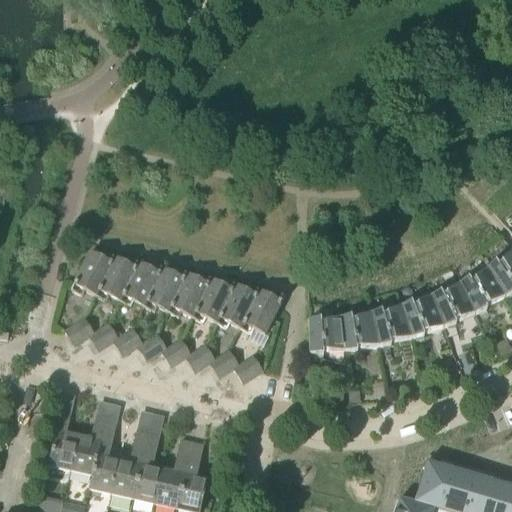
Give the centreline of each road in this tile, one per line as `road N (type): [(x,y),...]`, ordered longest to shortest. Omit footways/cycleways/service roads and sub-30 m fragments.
road 1 (residential): [(262,417),(365,431),(511,384)]
road 2 (residential): [(35,366),(262,417)]
road 3 (residential): [(0,492),(13,473),(35,366)]
